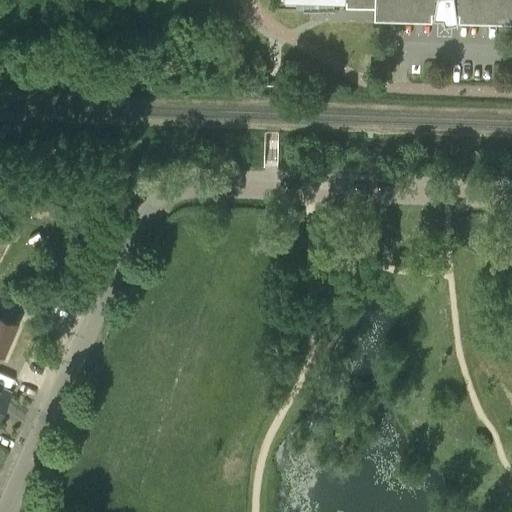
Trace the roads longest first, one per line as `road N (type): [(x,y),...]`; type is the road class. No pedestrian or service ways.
road 1 (residential): [(511,195),(183,184),(152,197),(124,231)]
road 2 (residential): [(2,511),(124,231)]
